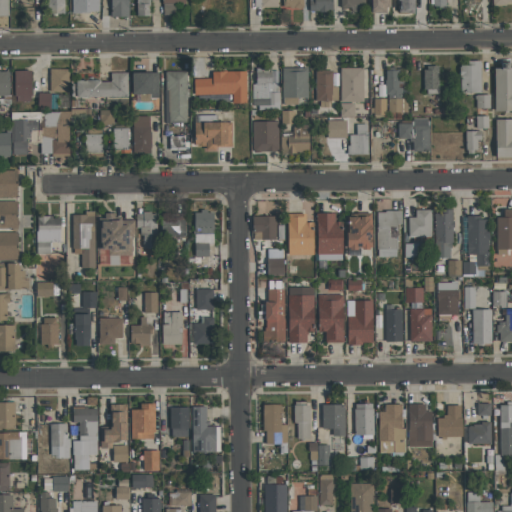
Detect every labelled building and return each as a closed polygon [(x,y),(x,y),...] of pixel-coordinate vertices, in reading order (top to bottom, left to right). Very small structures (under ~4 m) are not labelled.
[(0,0),(0,15),(8,15),(7,0),(0,0)] [(64,13),(63,0),(46,0),(47,14),(64,13)] [(97,0),(72,0),(73,12),(97,11),(97,0)] [(128,17),(127,0),(111,0),(112,17),(128,17)] [(148,0),(136,0),(137,16),(149,15),(148,0)] [(233,12),(233,0),(212,0),(213,13),(233,12)] [(301,0),(281,0),(282,9),(302,8),(301,0)] [(308,0),(309,13),(332,12),(331,0),(308,0)] [(364,0),(340,0),(340,9),(364,8),(364,0)] [(388,0),(370,0),(371,13),(389,13),(388,0)] [(414,12),(413,0),(397,0),(398,13),(414,12)] [(480,93),(480,60),(467,61),(467,66),(459,66),(459,93),(480,93)] [(493,68),(494,111),(511,110),(511,64),(500,65),(500,68),(493,68)] [(438,66),(423,66),(423,94),(438,94),(438,66)] [(307,98),(307,67),(282,67),(281,104),(298,105),(298,98),(307,98)] [(49,92),(68,92),(68,69),(50,68),(49,92)] [(252,106),(278,105),(277,68),(255,69),(255,83),(251,83),(252,106)] [(339,102),(362,102),(362,68),(339,68),(339,102)] [(14,71),(15,102),(32,101),(31,70),(14,71)] [(315,70),(314,101),(324,101),(336,101),(336,86),(332,86),(332,71),(315,70)] [(398,70),(386,70),(385,97),(401,98),(402,88),(398,87),(398,70)] [(9,71),(0,71),(0,95),(9,96),(9,71)] [(187,71),(167,71),(166,122),(186,123),(187,71)] [(246,102),(245,71),(211,71),(212,78),(193,79),(193,99),(230,98),(230,102),(246,102)] [(127,97),(127,72),(110,72),(110,80),(76,81),(76,98),(127,97)] [(131,72),(132,94),(150,94),(150,98),(158,98),(158,72),(131,72)] [(37,109),(49,109),(50,93),(38,93),(37,109)] [(384,115),(384,99),(373,98),(373,114),(384,115)] [(387,112),(407,112),(407,99),(388,98),(387,112)] [(340,117),(354,117),(353,103),(339,103),(340,117)] [(99,125),(113,125),(113,110),(99,110),(99,125)] [(40,155),(69,155),(69,112),(43,112),(43,126),(40,126),(40,155)] [(150,153),(149,116),(131,116),(132,154),(150,153)] [(397,139),(412,139),(412,151),(429,152),(429,118),(412,118),(412,124),(397,124),(397,139)] [(27,154),(26,128),(34,127),(34,119),(10,120),(12,155),(27,154)] [(495,157),(511,157),(511,119),(494,120),(495,157)] [(326,121),(326,139),(346,139),(345,120),(326,121)] [(251,121),(252,152),(278,151),(277,121),(251,121)] [(193,122),(194,146),(203,146),(203,152),(216,151),(216,147),(232,146),(231,122),(193,122)] [(367,154),(367,124),(355,124),(355,135),(347,135),(348,155),(367,154)] [(307,152),(308,126),(292,126),(292,137),(280,136),(280,152),(307,152)] [(128,128),(112,129),(113,149),(128,149),(128,128)] [(481,141),(480,131),(465,131),(465,154),(475,153),(475,141),(481,141)] [(0,157),(10,157),(9,133),(0,132),(0,157)] [(101,134),(84,134),(84,154),(102,153),(101,134)] [(184,150),(184,137),(169,136),(169,149),(184,150)] [(0,170),(0,197),(17,197),(16,170),(0,170)] [(0,228),(16,228),(17,202),(0,201),(0,228)] [(511,208),(503,209),(504,217),(495,217),(496,250),(511,249),(511,208)] [(430,209),(414,210),(414,217),(408,217),(408,237),(430,236),(430,209)] [(434,258),(451,258),(451,210),(434,210),(434,258)] [(213,211),(194,211),(193,256),(208,256),(208,244),(212,244),(213,211)] [(375,211),(376,257),(396,257),(396,225),(401,225),(400,211),(375,211)] [(135,213),(136,229),(142,229),(142,248),(157,248),(156,212),(135,213)] [(93,213),(71,213),(72,249),(80,249),(80,268),(95,267),(93,213)] [(287,255),(312,255),(312,222),(305,222),(305,213),(287,213),(287,255)] [(317,260),(342,259),(341,221),(334,221),(334,213),(316,213),(317,260)] [(371,249),(371,214),(346,215),(347,250),(371,249)] [(488,266),(487,215),(466,216),(467,254),(476,254),(476,266),(488,266)] [(36,254),(44,254),(44,262),(35,261),(35,274),(55,275),(55,264),(54,264),(55,242),(59,242),(59,216),(36,216),(36,254)] [(276,216),(252,216),(252,239),(275,239),(276,216)] [(173,234),(173,238),(185,238),(185,217),(163,217),(163,234),(173,234)] [(132,220),(100,220),(100,249),(108,249),(108,256),(133,255),(132,220)] [(0,259),(17,259),(17,232),(0,232),(0,259)] [(282,275),(282,249),(266,250),(267,275),(282,275)] [(447,275),(460,275),(460,261),(447,261),(447,275)] [(462,274),(473,274),(473,262),(462,262),(462,274)] [(0,289),(27,289),(26,271),(19,271),(19,263),(5,263),(5,267),(0,267),(0,289)] [(35,296),(57,296),(58,283),(36,282),(35,296)] [(436,282),(436,315),(457,315),(457,283),(436,282)] [(312,287),(287,288),(288,343),(306,342),(306,333),(313,332),(312,287)] [(212,309),(212,289),(195,289),(195,309),(212,309)] [(282,289),(264,290),(266,341),(284,340),(282,289)] [(463,309),(473,309),(474,289),(463,289),(463,309)] [(96,292),(81,292),(81,308),(95,308),(96,292)] [(156,312),(156,292),(143,292),(144,313),(156,312)] [(317,332),(325,332),(325,343),(342,342),(342,294),(317,295),(317,332)] [(346,344),(372,344),(372,300),(347,300),(346,344)] [(383,306),(385,342),(402,341),(400,305),(383,306)] [(490,344),(490,309),(471,310),(471,344),(490,344)] [(162,344),(181,344),(181,312),(161,312),(162,344)] [(89,314),(73,314),(74,346),(89,346),(89,314)] [(511,314),(504,314),(504,322),(497,322),(496,341),(511,342),(511,314)] [(57,344),(57,317),(40,318),(40,344),(57,344)] [(129,325),(130,345),(148,345),(148,317),(139,317),(139,325),(129,325)] [(212,344),(211,317),(200,317),(200,323),(192,323),(192,344),(212,344)] [(98,344),(114,344),(114,338),(122,338),(121,318),(98,318),(98,344)] [(0,350),(14,350),(13,324),(0,324),(0,350)] [(0,428),(14,428),(14,402),(0,401),(0,428)] [(130,409),(130,439),(154,439),(153,403),(139,403),(139,409),(130,409)] [(309,403),(295,403),(294,439),(309,439),(309,403)] [(489,415),(488,403),(476,404),(477,415),(489,415)] [(286,444),(286,424),(280,424),(280,404),(263,404),(263,444),(286,444)] [(344,404),(321,405),(321,428),(332,428),(332,436),(344,436),(344,404)] [(372,435),(372,404),(354,404),(353,435),(372,435)] [(402,404),(383,404),(383,411),(377,412),(378,453),(403,452),(402,404)] [(431,411),(425,411),(424,404),(407,404),(408,447),(431,446),(431,411)] [(436,437),(461,436),(460,405),(445,405),(446,417),(436,417),(436,437)] [(511,405),(498,406),(499,456),(511,455),(511,405)] [(206,406),(191,407),(192,452),(219,452),(219,426),(207,427),(206,406)] [(96,458),(96,407),(72,407),(72,422),(78,422),(78,440),(72,440),(72,470),(95,470),(95,458),(96,458)] [(188,407),(169,407),(169,436),(187,436),(188,407)] [(111,448),(111,440),(126,440),(125,412),(110,412),(110,428),(99,428),(99,448),(111,448)] [(68,458),(67,423),(49,424),(50,458),(68,458)] [(490,423),(467,424),(468,444),(490,443),(490,423)] [(25,433),(0,432),(0,459),(25,460),(25,433)] [(328,444),(315,445),(315,444),(310,444),(310,455),(317,455),(317,471),(329,470),(328,444)] [(127,462),(127,446),(112,445),(112,462),(127,462)] [(142,471),(158,470),(158,450),(142,450),(142,471)] [(8,462),(0,462),(0,490),(8,490),(8,462)] [(131,485),(150,486),(150,475),(131,474),(131,485)] [(318,475),(318,505),(332,505),(332,474),(318,475)] [(68,491),(67,476),(43,477),(43,491),(39,491),(40,511),(55,511),(55,491),(68,491)] [(350,483),(349,511),(372,511),(373,483),(350,483)] [(285,511),(287,485),(263,484),(262,511),(285,511)] [(496,507),(496,511),(511,511),(511,488),(511,489),(511,507),(496,507)] [(189,505),(189,491),(168,492),(168,506),(189,505)] [(465,511),(491,511),(492,502),(478,501),(478,493),(466,492),(465,511)] [(12,495),(0,494),(0,511),(23,511),(23,509),(11,508),(12,495)] [(215,511),(216,494),(198,494),(197,511),(215,511)] [(316,510),(316,496),(303,496),(302,510),(316,510)] [(140,499),(140,511),(159,511),(160,498),(140,499)] [(95,511),(96,501),(72,502),(71,511),(95,511)]
